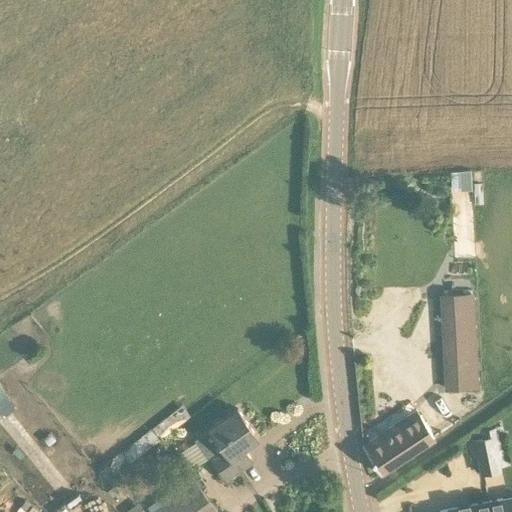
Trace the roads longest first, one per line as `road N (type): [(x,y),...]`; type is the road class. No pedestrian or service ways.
road 1 (secondary): [(360,511),(337,364),(333,273),(341,0)]
road 2 (track): [(511,391),(358,498)]
